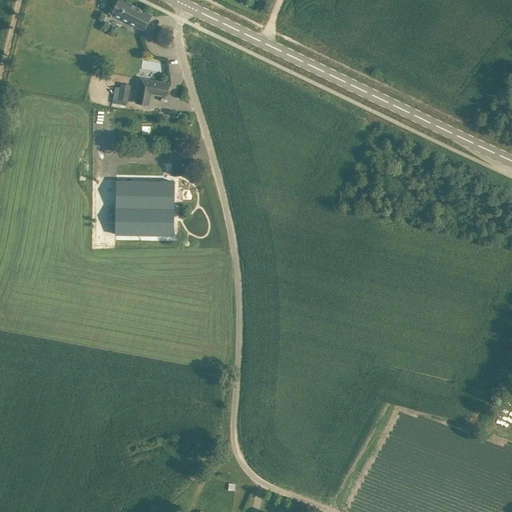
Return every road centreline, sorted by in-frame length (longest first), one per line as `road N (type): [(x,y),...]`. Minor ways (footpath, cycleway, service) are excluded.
road 1 (unclassified): [(332,511),(269,487),(236,452),(239,299),(218,181),(177,31),(186,6)]
road 2 (secondary): [(511,161),(186,6)]
